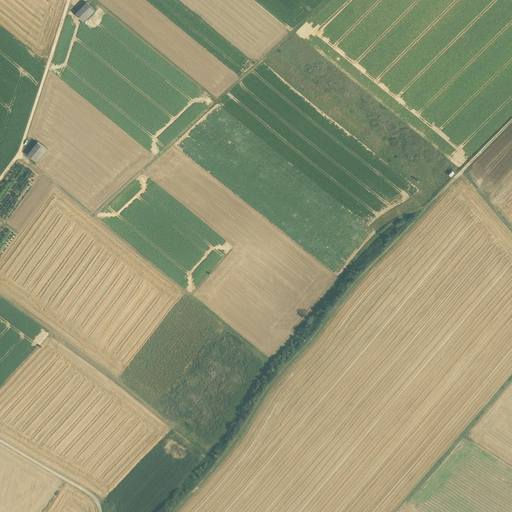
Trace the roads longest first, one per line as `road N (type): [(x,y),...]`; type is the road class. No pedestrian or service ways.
road 1 (track): [(427,215),(405,221),(364,255),(274,364),(33,168)]
road 2 (track): [(511,129),(375,267),(179,511)]
road 3 (track): [(274,364),(212,456),(0,294)]
road 4 (track): [(96,220),(336,0)]
road 5 (track): [(0,181),(18,157),(69,0)]
road 6 (track): [(511,378),(397,511)]
road 7 (track): [(220,105),(94,0)]
road 8 (track): [(100,511),(88,493),(0,440)]
